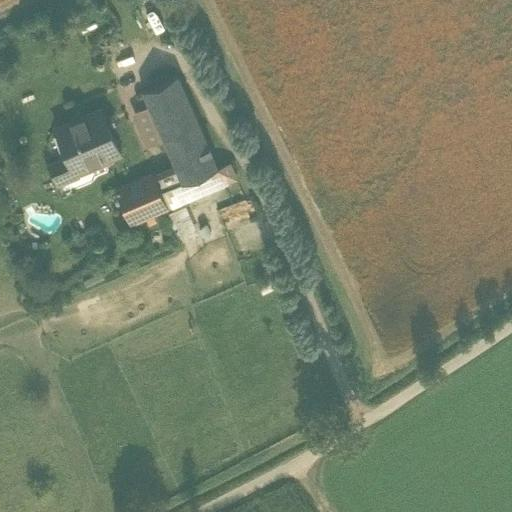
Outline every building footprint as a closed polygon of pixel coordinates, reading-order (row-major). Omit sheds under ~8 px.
[(143,90),(174,164),(181,181),(216,166),(212,157),(178,75),(143,90)] [(102,108),(79,117),(97,162),(102,160),(124,151),(122,147),(118,148),(102,108)] [(83,167),(97,162),(79,117),(56,127),(67,154),(49,162),(62,194),(80,186),(74,171),(83,167)] [(228,150),(212,157),(216,166),(223,184),(239,177),(228,150)] [(170,186),(181,181),(174,164),(153,172),(160,190),(170,186)] [(181,181),(170,186),(177,203),(223,184),(216,166),(181,181)] [(74,171),(80,186),(89,183),(83,167),(74,171)] [(128,222),(167,207),(160,190),(153,172),(114,188),(128,222)] [(167,207),(177,203),(170,186),(160,190),(167,207)] [(196,198),(168,209),(180,238),(208,227),(196,198)]
